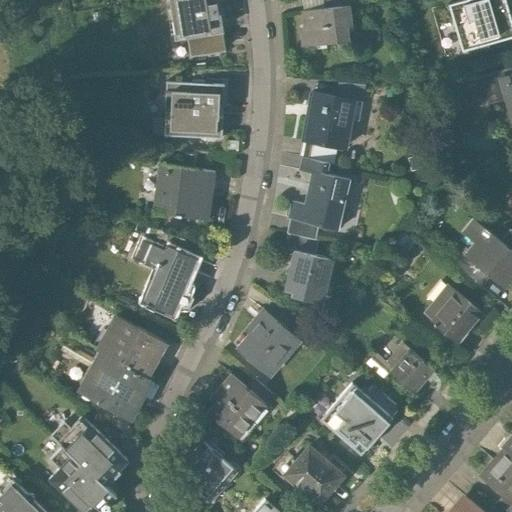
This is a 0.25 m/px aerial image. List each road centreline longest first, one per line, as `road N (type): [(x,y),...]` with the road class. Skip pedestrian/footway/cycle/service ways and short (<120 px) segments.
road 1 (residential): [(147,511),(174,400),(251,212),(264,122),(260,0)]
road 2 (residential): [(388,511),(511,370)]
